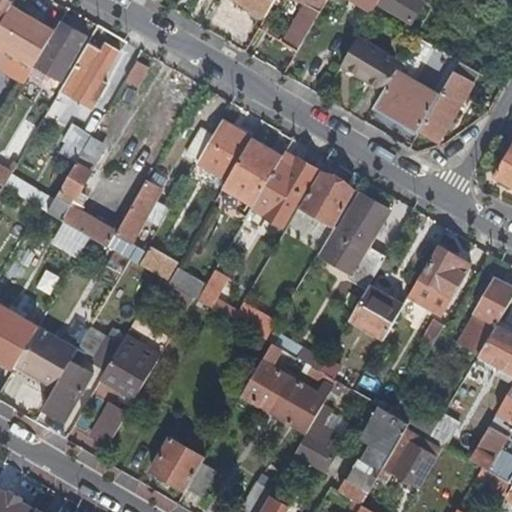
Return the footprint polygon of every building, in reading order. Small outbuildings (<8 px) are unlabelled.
[(0,0),(0,24),(11,5),(13,1),(12,0),(0,0)] [(245,0),(243,5),(265,18),(275,0),(245,0)] [(302,0),(306,2),(322,11),(328,0),(302,0)] [(355,0),(374,11),(378,3),(379,0),(355,0)] [(420,0),(379,0),(378,3),(413,22),(425,3),(420,0)] [(305,39),(322,11),(306,2),(282,42),(298,52),(305,39)] [(0,24),(0,44),(35,65),(55,30),(11,5),(0,24)] [(86,36),(60,21),(55,30),(35,65),(33,67),(59,81),(86,36)] [(401,62),(358,37),(341,66),(384,91),(396,70),(401,62)] [(101,50),(88,42),(59,92),(91,110),(103,89),(98,86),(118,51),(105,44),(101,50)] [(149,66),(136,59),(124,79),(137,86),(149,66)] [(439,141),(478,72),(459,60),(438,96),(419,129),(439,141)] [(376,106),(418,130),(419,129),(438,96),(396,70),(384,91),(376,106)] [(197,163),(228,181),(253,138),(222,120),(214,135),(206,149),(197,163)] [(65,135),(69,137),(75,126),(71,124),(65,135)] [(59,155),(75,165),(77,162),(92,136),(75,126),(69,137),(59,155)] [(185,156),(197,163),(213,136),(201,129),(185,156)] [(77,162),(92,170),(107,144),(92,136),(77,162)] [(224,188),(255,204),(279,161),(283,156),(253,138),(228,181),(224,188)] [(511,181),(510,184),(511,185),(511,144),(495,172),(511,181)] [(292,168),(295,163),(283,156),(279,161),(292,168)] [(297,159),(295,163),(292,168),(279,161),(255,204),(252,209),(266,217),(269,211),(285,221),(315,169),(297,159)] [(72,206),(92,170),(77,162),(75,165),(55,201),(48,212),(73,227),(91,238),(108,248),(116,235),(117,233),(82,212),(72,206)] [(12,173),(0,165),(0,184),(3,186),(4,187),(11,175),(12,173)] [(353,191),(321,172),(301,207),(333,226),(353,191)] [(168,180),(157,174),(151,184),(162,190),(168,180)] [(55,201),(11,175),(4,187),(38,207),(48,212),(55,201)] [(132,242),(162,190),(151,184),(147,181),(117,233),(116,235),(129,242),(121,255),(130,260),(139,266),(147,250),(132,242)] [(347,279),(367,290),(386,257),(368,247),(388,211),(359,194),(338,230),(334,228),(319,254),(351,273),(347,279)] [(179,265),(149,248),(147,250),(139,266),(160,278),(169,283),(179,265)] [(440,248),(422,278),(451,296),(469,265),(440,248)] [(213,276),(183,259),(179,265),(169,283),(199,301),(213,276)] [(230,278),(216,270),(213,276),(199,301),(212,308),(230,278)] [(43,273),(37,293),(52,298),(59,278),(43,273)] [(457,342),(479,354),(496,324),(511,297),(511,286),(494,277),(457,342)] [(351,319),(383,339),(403,305),(370,286),(351,319)] [(222,305),(218,311),(233,320),(237,313),(222,305)] [(275,330),(239,310),(237,313),(233,320),(269,341),(275,330)] [(418,338),(431,346),(443,325),(430,318),(418,338)] [(479,354),(511,372),(511,333),(496,324),(479,354)] [(93,363),(107,370),(121,345),(91,328),(77,352),(56,388),(44,408),(65,421),(92,373),(79,366),(86,354),(95,359),(93,363)] [(16,365),(38,378),(56,388),(77,352),(38,329),(26,349),(16,365)] [(326,360),(275,330),(269,341),(273,344),(320,371),(326,360)] [(0,359),(15,368),(16,365),(26,349),(0,333),(0,359)] [(102,379),(136,399),(161,356),(126,336),(121,345),(107,370),(102,379)] [(340,366),(327,358),(326,360),(320,371),(333,378),(340,366)] [(318,392),(263,361),(243,395),(308,432),(323,407),(334,387),(325,382),(318,392)] [(36,381),(38,378),(16,365),(15,368),(14,369),(36,381)] [(495,458),(498,452),(507,435),(504,433),(508,427),(506,426),(510,419),(511,420),(511,387),(497,412),(490,425),(471,459),(484,466),(509,481),(511,475),(511,467),(502,462),(495,458)] [(442,418),(403,396),(392,413),(410,423),(431,436),(442,418)] [(91,435),(109,445),(127,414),(109,404),(91,435)] [(356,463),(339,491),(354,500),(362,504),(386,464),(402,436),(410,423),(392,413),(380,406),(360,438),(369,443),(360,458),(374,466),(370,472),(356,463)] [(331,412),(323,407),(308,432),(295,454),(325,471),(338,450),(328,444),(334,433),(322,427),(331,412)] [(458,424),(443,416),(442,418),(431,436),(446,444),(458,424)] [(386,464),(393,468),(409,440),(402,436),(386,464)] [(151,472),(186,492),(187,490),(203,463),(206,459),(171,438),(151,472)] [(409,440),(393,468),(420,484),(437,457),(409,440)] [(495,458),(502,462),(505,456),(498,452),(495,458)] [(217,472),(203,463),(187,490),(201,498),(217,472)] [(475,480),(506,497),(507,494),(511,486),(511,482),(509,481),(484,466),(475,480)] [(261,511),(270,497),(273,492),(257,483),(241,511),(261,511)] [(270,497),(261,511),(287,511),(289,508),(270,497)] [(358,511),(362,504),(354,500),(346,511),(358,511)]
